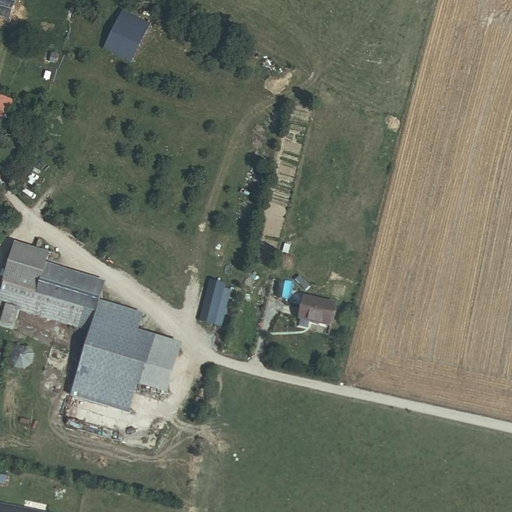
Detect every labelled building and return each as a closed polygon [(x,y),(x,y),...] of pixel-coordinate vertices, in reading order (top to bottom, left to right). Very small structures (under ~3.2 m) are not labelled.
[(0,0),(0,17),(9,20),(14,4),(0,0)] [(36,294),(42,276),(45,265),(48,255),(15,245),(3,284),(36,294)] [(102,294),(105,284),(45,265),(42,276),(102,294)] [(20,312),(90,334),(95,317),(100,301),(102,294),(42,276),(36,294),(3,284),(0,295),(0,315),(3,317),(0,327),(0,328),(13,332),(20,312)] [(199,322),(221,328),(231,292),(225,290),(226,286),(211,282),(199,322)] [(299,321),(329,328),(335,305),(304,298),(299,321)] [(144,315),(100,301),(95,317),(90,334),(71,396),(128,414),(137,384),(166,393),(181,344),(139,330),(144,315)] [(24,372),(31,367),(33,355),(28,349),(18,347),(10,352),(8,363),(15,370),(24,372)]
